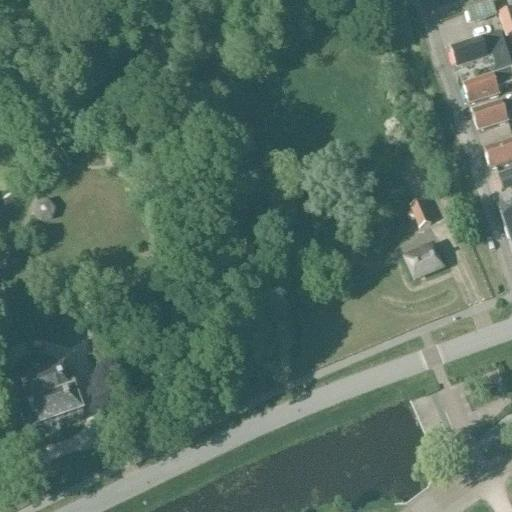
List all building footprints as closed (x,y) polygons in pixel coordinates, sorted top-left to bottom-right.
[(511,12),(498,17),(506,39),(511,36),(511,12)] [(503,47),(499,36),(450,52),(456,71),(486,61),(492,59),(497,76),(511,71),(503,47)] [(511,86),(511,72),(462,89),(468,108),(498,98),(496,92),(511,86)] [(504,118),(511,115),(511,102),(471,116),(477,135),(507,125),(504,118)] [(511,143),(483,153),(489,173),(511,165),(511,143)] [(502,194),(511,191),(511,172),(497,177),(502,194)] [(425,234),(430,232),(429,228),(430,227),(420,205),(409,210),(419,232),(424,230),(425,234)] [(511,205),(497,211),(507,242),(509,242),(511,250),(511,205)] [(432,250),(405,263),(414,283),(442,271),(432,250)] [(26,441),(83,421),(64,369),(16,386),(15,382),(10,384),(9,381),(5,382),(26,441)]
